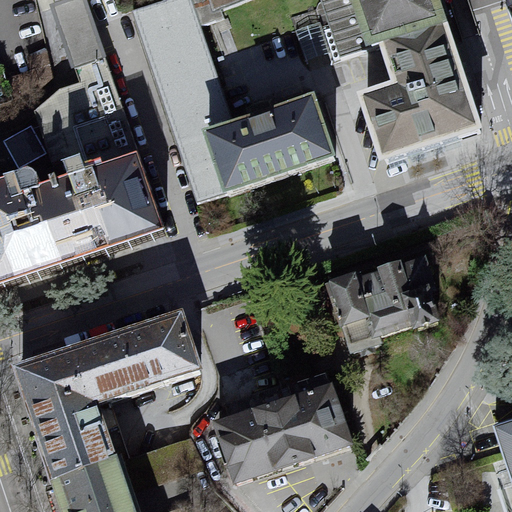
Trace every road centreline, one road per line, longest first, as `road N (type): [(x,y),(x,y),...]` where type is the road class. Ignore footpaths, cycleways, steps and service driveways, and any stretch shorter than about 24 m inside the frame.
road 1 (residential): [(0,342),(511,167)]
road 2 (residential): [(352,511),(467,368),(511,248)]
